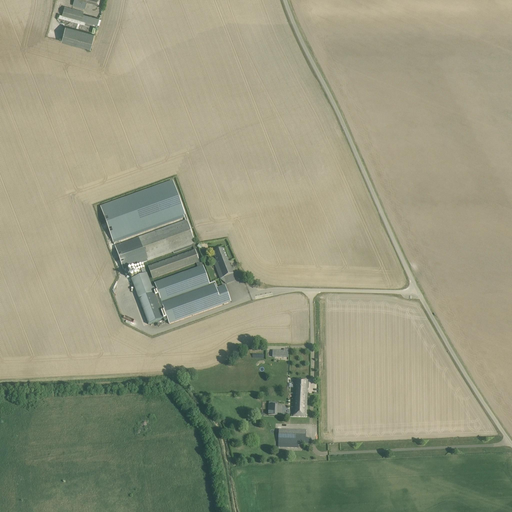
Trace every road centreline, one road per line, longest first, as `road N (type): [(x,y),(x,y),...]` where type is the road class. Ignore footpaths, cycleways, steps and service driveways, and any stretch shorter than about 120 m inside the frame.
road 1 (unclassified): [(511,444),(404,265),(284,0)]
road 2 (track): [(0,387),(174,380),(213,429),(231,511)]
